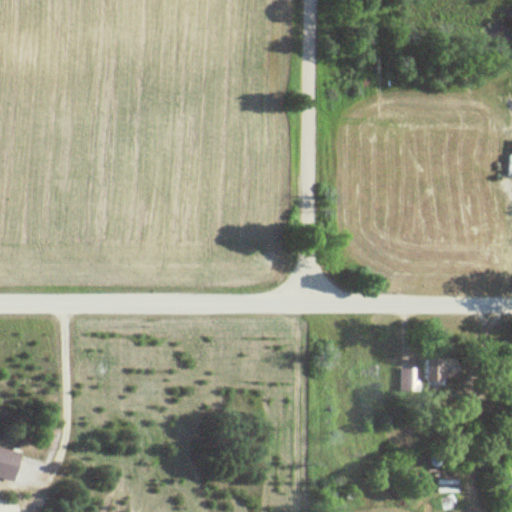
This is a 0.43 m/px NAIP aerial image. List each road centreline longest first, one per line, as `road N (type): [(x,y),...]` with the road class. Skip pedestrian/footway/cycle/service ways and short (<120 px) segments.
road 1 (residential): [(511,303),(0,304)]
road 2 (residential): [(304,303),(305,0)]
